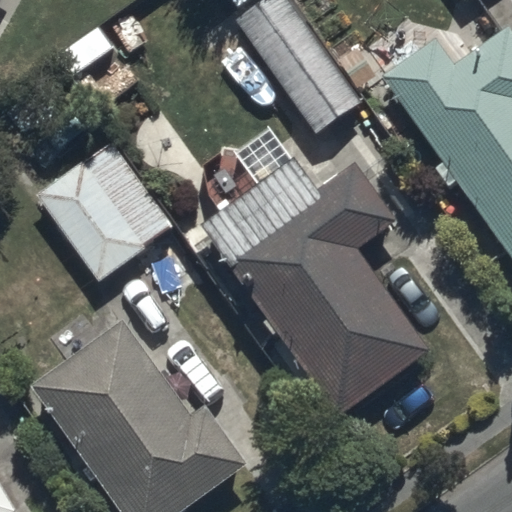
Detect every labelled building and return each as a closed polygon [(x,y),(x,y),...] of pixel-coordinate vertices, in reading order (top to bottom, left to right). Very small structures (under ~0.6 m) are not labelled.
[(286,0),(261,0),(228,24),(308,136),(359,101),(286,0)] [(449,65),(430,40),(377,78),(511,266),(511,34),(505,25),(449,65)] [(140,248),(78,160),(30,193),(92,281),(140,248)] [(393,223),(351,164),(222,255),(334,413),(423,351),(353,251),(393,223)] [(185,415),(117,321),(28,384),(118,511),(172,511),(241,464),(199,405),(185,415)] [(11,511),(0,493),(0,511),(11,511)]
